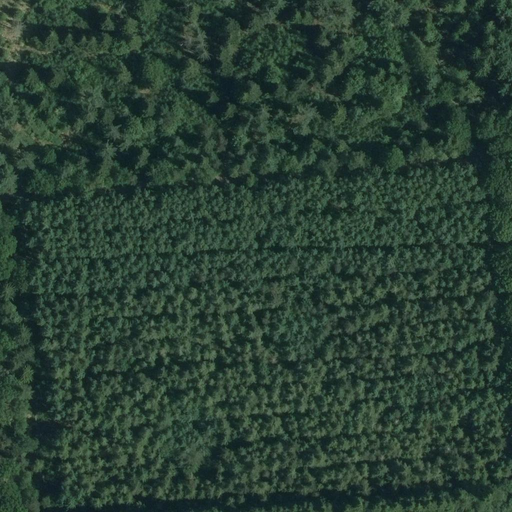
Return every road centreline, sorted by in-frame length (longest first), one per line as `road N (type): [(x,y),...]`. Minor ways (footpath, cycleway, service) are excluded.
road 1 (track): [(511,155),(0,194)]
road 2 (track): [(54,511),(12,193)]
road 3 (track): [(511,389),(488,156)]
